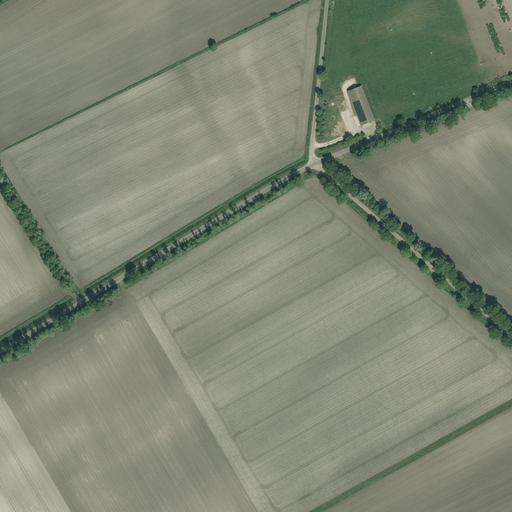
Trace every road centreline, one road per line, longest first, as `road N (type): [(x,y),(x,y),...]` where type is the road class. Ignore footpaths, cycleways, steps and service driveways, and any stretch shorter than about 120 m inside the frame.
road 1 (residential): [(0,353),(313,163)]
road 2 (residential): [(313,163),(511,338)]
road 3 (residential): [(313,163),(511,81)]
road 4 (residential): [(326,0),(313,163)]
